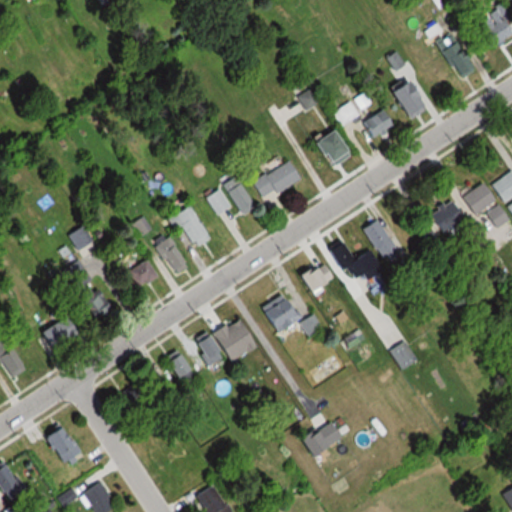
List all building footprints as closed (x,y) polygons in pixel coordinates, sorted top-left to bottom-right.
[(473,24),(486,47),(511,33),(511,21),(501,1),(485,10),(488,16),(473,24)] [(432,44),(456,78),(472,67),(448,33),(432,44)] [(402,121),(421,110),(402,78),(383,89),(402,121)] [(356,116),(347,102),(329,113),(338,127),(356,116)] [(367,139),(390,126),(380,108),(357,121),(367,139)] [(343,154),(327,128),(308,140),(324,166),(343,154)] [(260,200),(297,177),(286,159),(249,181),(260,200)] [(511,193),(511,175),(506,169),(486,186),(501,203),(511,193)] [(236,210),(250,201),(236,181),(222,190),(236,210)] [(490,201),(479,183),(458,195),(469,214),(490,201)] [(202,197),(215,215),(228,205),(216,188),(202,197)] [(463,217),(447,199),(425,217),(441,235),(463,217)] [(171,229),(179,225),(191,247),(205,238),(185,202),(163,215),(171,229)] [(493,224),(502,218),(494,206),(485,212),(493,224)] [(399,253),(373,217),(358,229),(383,264),(399,253)] [(66,234),(75,248),(90,239),(81,225),(66,234)] [(171,274),(185,264),(165,236),(150,246),(171,274)] [(327,247),(348,286),(380,269),(369,247),(349,258),(339,240),(327,247)] [(88,318),(105,307),(88,281),(89,280),(76,258),(57,270),(88,318)] [(154,275),(143,258),(123,272),(135,288),(154,275)] [(330,278),(321,260),(294,274),(302,291),(330,278)] [(298,321),(281,293),(255,308),(270,334),(296,319),(306,336),(320,328),(311,314),(298,321)] [(252,347),(236,317),(190,341),(204,366),(219,358),(222,364),(252,347)] [(0,336),(0,369),(6,380),(22,371),(2,335),(0,336)] [(415,360),(403,340),(386,350),(399,370),(415,360)] [(192,377),(176,350),(161,358),(178,386),(192,377)] [(304,456),(336,438),(326,420),(293,438),(304,456)] [(74,459),(66,426),(46,431),(54,463),(74,459)] [(22,494),(2,460),(0,461),(0,498),(4,505),(22,494)] [(79,491),(90,511),(103,511),(112,507),(98,481),(79,491)] [(228,511),(209,483),(189,496),(200,511),(228,511)]
